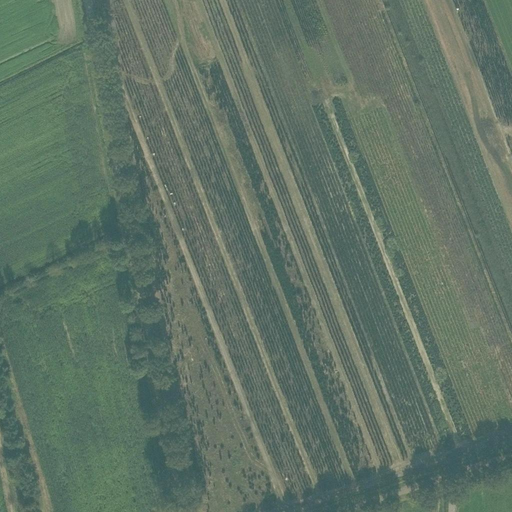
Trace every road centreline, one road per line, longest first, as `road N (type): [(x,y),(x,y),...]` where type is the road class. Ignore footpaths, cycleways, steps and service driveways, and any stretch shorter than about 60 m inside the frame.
road 1 (unclassified): [(185,511),(84,0)]
road 2 (unclassified): [(335,511),(511,454)]
